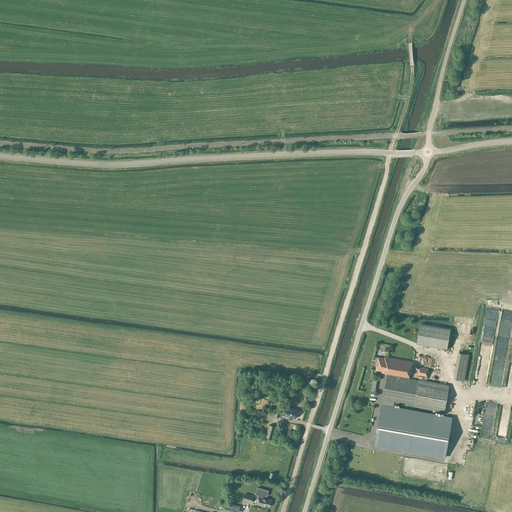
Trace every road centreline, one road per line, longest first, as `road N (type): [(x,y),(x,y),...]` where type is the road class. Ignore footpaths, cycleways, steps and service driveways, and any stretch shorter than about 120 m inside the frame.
road 1 (unclassified): [(0,156),(113,165),(429,152)]
road 2 (track): [(395,135),(282,511)]
road 3 (unclassified): [(304,511),(395,215),(429,152)]
road 4 (unclassified): [(429,152),(463,0)]
road 5 (track): [(395,135),(410,85),(410,36),(433,0)]
